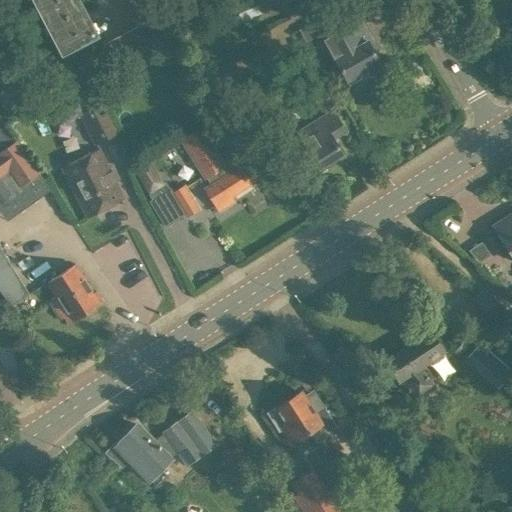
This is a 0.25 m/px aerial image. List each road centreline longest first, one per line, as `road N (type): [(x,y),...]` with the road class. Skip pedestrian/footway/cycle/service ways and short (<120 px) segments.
road 1 (tertiary): [(103,394),(500,136)]
road 2 (residential): [(500,136),(423,0)]
road 3 (tertiary): [(103,394),(0,460)]
